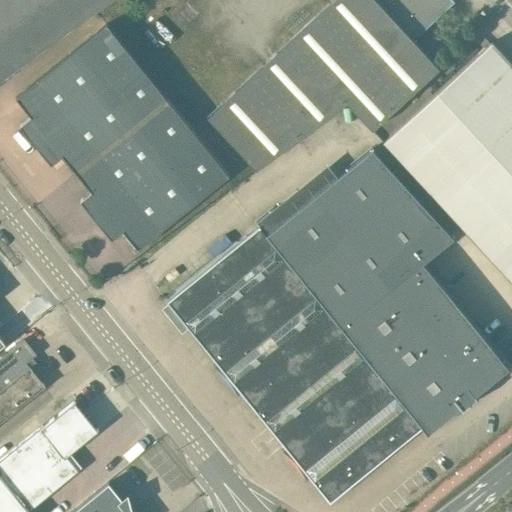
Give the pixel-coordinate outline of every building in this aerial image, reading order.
[(0,0),(0,78),(108,0),(0,0)] [(452,0),(328,0),(205,114),(255,170),(347,102),(372,130),(445,64),(418,34),(454,1),(452,0)] [(77,171),(168,98),(108,23),(16,96),(31,115),(20,124),(51,163),(63,154),(77,171)] [(384,143),(511,281),(511,70),(489,46),(384,143)] [(123,229),(138,248),(229,174),(168,98),(77,171),(92,190),(80,199),(112,238),(123,229)] [(341,159),(260,224),(422,425),(424,424),(429,431),(460,405),(463,408),(478,396),(475,393),(508,366),(416,252),(447,227),(372,134),(341,159)] [(331,500),(422,425),(260,224),(168,299),(331,500)] [(24,340),(0,359),(0,421),(45,385),(26,362),(36,354),(24,340)] [(0,511),(29,511),(27,509),(77,469),(65,454),(96,429),(74,401),(43,427),(41,425),(0,458),(0,511)] [(70,511),(133,511),(109,481),(70,511)]
